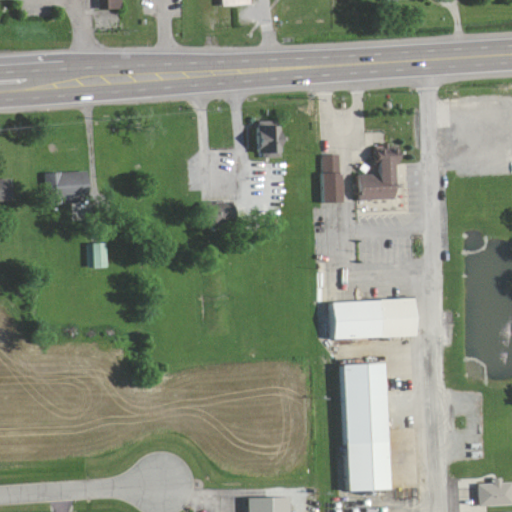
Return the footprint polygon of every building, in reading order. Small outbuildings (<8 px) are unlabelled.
[(98,0),(99,9),(122,9),(121,0),(98,0)] [(282,126),(258,127),(260,153),(267,153),(268,157),(284,157),(282,126)] [(360,201),(398,198),(396,164),(401,163),(399,145),(374,146),(376,173),(358,175),(360,201)] [(324,203),(342,202),(341,154),(322,155),(324,203)] [(91,200),(88,170),(46,175),(48,191),(60,190),(62,204),(91,200)] [(106,243),(87,244),(87,267),(106,267),(106,243)] [(326,303),(408,298),(410,336),(328,341),(326,303)] [(335,366),(341,493),(383,490),(377,363),(335,366)] [(479,507),(511,505),(511,482),(503,483),(503,478),(494,478),(494,484),(478,484),(479,507)] [(241,499),(241,511),(283,511),(283,498),(241,499)]
